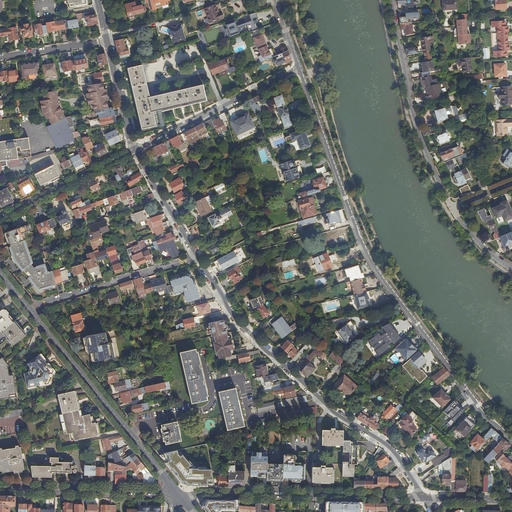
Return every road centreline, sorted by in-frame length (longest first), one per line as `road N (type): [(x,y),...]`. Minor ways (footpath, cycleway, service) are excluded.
road 1 (residential): [(300,67),(376,267),(511,438)]
road 2 (residential): [(423,497),(384,443),(298,383),(242,330),(194,256)]
road 3 (residential): [(177,494),(423,497)]
road 4 (tertiary): [(177,494),(27,306)]
road 5 (residential): [(452,208),(410,108),(391,0)]
road 6 (residential): [(300,67),(134,151)]
road 7 (residential): [(0,489),(177,494)]
road 8 (residential): [(27,306),(194,256)]
road 9 (residential): [(134,151),(0,216)]
road 10 (residential): [(194,256),(134,151)]
